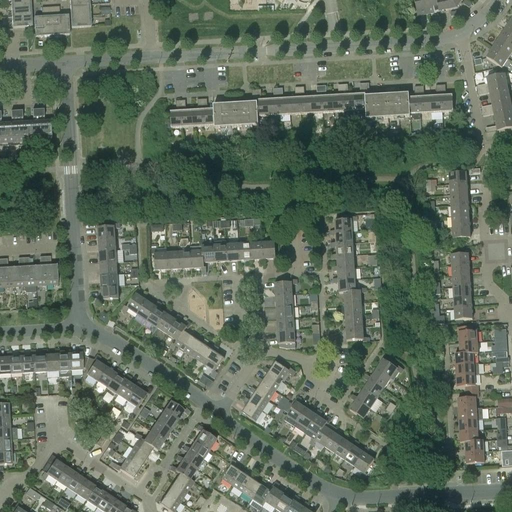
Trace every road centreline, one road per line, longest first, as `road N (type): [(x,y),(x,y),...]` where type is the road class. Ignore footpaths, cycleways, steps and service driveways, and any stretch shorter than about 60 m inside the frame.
road 1 (residential): [(150,57),(436,41),(460,33)]
road 2 (residential): [(77,329),(65,63)]
road 3 (residential): [(511,490),(341,496)]
road 4 (residential): [(218,415),(110,340),(77,329)]
road 5 (residential): [(511,315),(486,284),(484,170)]
road 6 (residential): [(341,496),(218,415)]
road 7 (residential): [(54,440),(144,498),(151,511)]
